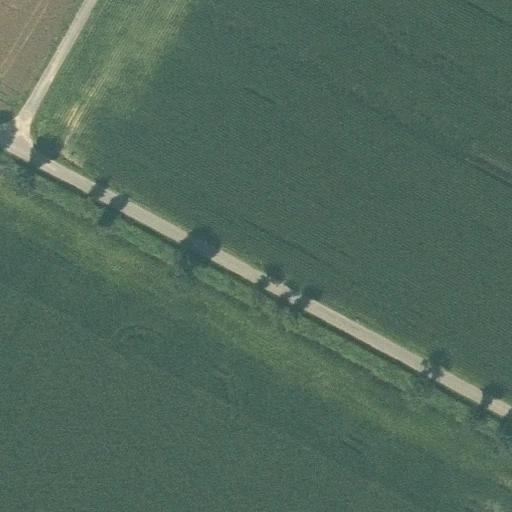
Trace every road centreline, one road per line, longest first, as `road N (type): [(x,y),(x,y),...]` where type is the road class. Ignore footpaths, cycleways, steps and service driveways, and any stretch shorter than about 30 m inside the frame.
road 1 (unclassified): [(0,142),(511,416)]
road 2 (track): [(7,147),(90,0)]
